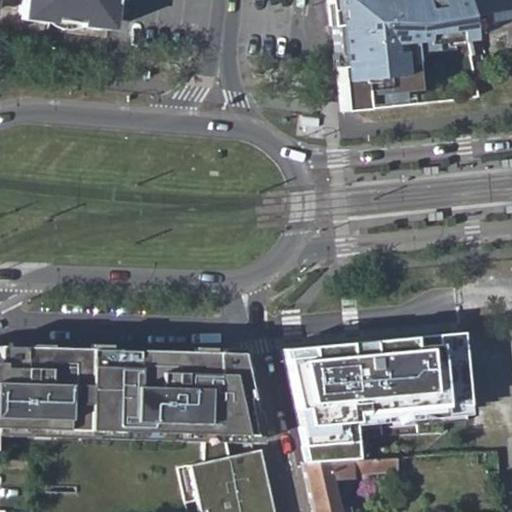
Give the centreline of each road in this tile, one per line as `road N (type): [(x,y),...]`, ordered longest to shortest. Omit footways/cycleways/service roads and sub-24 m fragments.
road 1 (residential): [(291,511),(238,283)]
road 2 (primary): [(511,141),(334,163),(285,153)]
road 3 (primary): [(286,252),(511,226)]
road 4 (primary): [(15,278),(238,283)]
road 5 (primary): [(156,124),(23,105),(0,111)]
